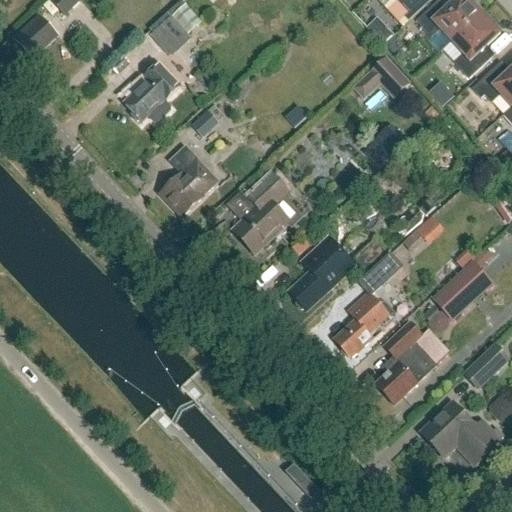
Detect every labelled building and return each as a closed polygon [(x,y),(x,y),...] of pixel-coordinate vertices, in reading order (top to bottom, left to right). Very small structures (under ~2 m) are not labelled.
[(65,19),(83,1),(82,0),(52,0),(50,3),(65,19)] [(393,0),(409,16),(426,0),(393,0)] [(451,45),(482,16),(467,0),(459,0),(446,12),(438,3),(416,24),(431,40),(440,32),(451,45)] [(174,58),(192,42),(188,37),(201,25),(185,8),(150,38),(168,58),(174,58)] [(482,16),(451,45),(463,57),(454,65),(469,82),(491,61),(483,52),(501,36),(482,16)] [(57,40),(59,39),(39,17),(37,19),(38,19),(13,42),(32,62),(57,40)] [(379,35),(376,38),(384,47),(388,44),(394,38),(386,29),(379,35)] [(364,104),(381,87),(394,101),(409,87),(386,61),(370,75),(352,91),(364,104)] [(165,102),(165,103),(180,89),(158,67),(143,80),(146,84),(122,106),(140,125),(148,119),(153,125),(156,125),(168,114),(168,111),(163,105),(165,102)] [(511,110),(511,109),(511,72),(507,78),(498,68),(472,92),(481,102),(485,98),(492,106),(500,98),(511,110)] [(295,130),(307,119),(298,109),(285,120),(295,130)] [(511,109),(511,110),(503,118),(511,127),(511,109)] [(203,141),(219,126),(207,113),(191,128),(203,141)] [(388,161),(407,144),(392,128),(374,145),(388,161)] [(181,177),(159,198),(180,221),(203,200),(202,199),(217,186),(224,179),(213,168),(207,175),(184,151),(170,165),(181,177)] [(511,157),(507,153),(498,162),(506,170),(511,164),(511,157)] [(256,210),(232,234),(254,257),(287,225),(291,229),(300,220),(283,202),(289,196),(270,175),(246,199),(256,210)] [(428,201),(416,210),(424,220),(436,210),(428,201)] [(428,247),(444,233),(431,219),(402,245),(411,255),(424,243),(428,247)] [(334,289),(346,278),(355,270),(328,240),(319,248),(301,264),(310,274),(288,294),(297,304),(296,307),(300,311),(303,311),(306,314),(330,293),(325,288),(330,284),(334,289)] [(305,241),(283,259),(289,266),(310,248),(305,241)] [(470,253),(457,265),(463,271),(475,260),(470,253)] [(403,270),(390,256),(388,259),(367,277),(358,285),(367,295),(347,314),(354,323),(333,342),(341,352),(341,355),(345,359),(347,359),(350,361),(372,341),(368,336),(379,326),(381,328),(385,328),(394,321),(394,316),(386,307),(381,307),(379,309),(370,299),(403,270)] [(472,266),(434,302),(453,323),(492,288),(472,266)] [(393,407),(417,385),(434,369),(412,346),(420,338),(408,325),(383,349),(393,360),(381,371),(386,376),(374,387),(393,407)] [(478,393),(510,363),(495,347),(463,377),(478,393)] [(475,429),(453,406),(421,436),(443,459),(455,448),(456,447),(475,467),(500,444),(499,443),(503,439),(495,431),(491,435),(481,424),(475,429)] [(321,494),(294,467),(293,467),(303,477),(296,484),(294,483),(293,484),(312,503),(321,494)]
